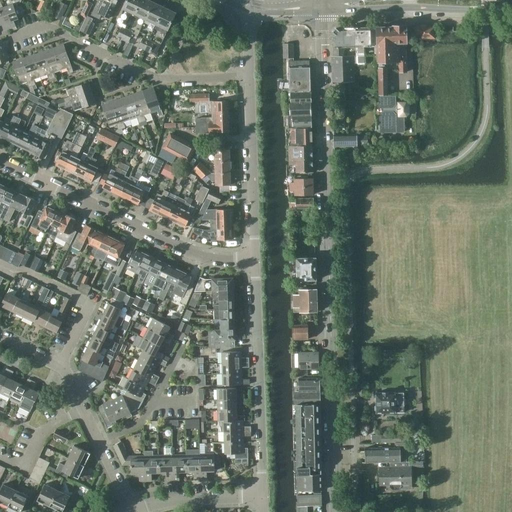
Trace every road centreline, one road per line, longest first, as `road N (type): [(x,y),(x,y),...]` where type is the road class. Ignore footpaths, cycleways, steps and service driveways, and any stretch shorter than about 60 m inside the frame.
road 1 (secondary): [(334,511),(322,6)]
road 2 (residential): [(0,159),(202,257),(250,257)]
road 3 (residential): [(247,75),(161,79),(45,26),(6,37)]
road 4 (unclassified): [(261,499),(250,257)]
road 5 (tertiary): [(322,6),(511,9)]
road 6 (unclassified): [(250,257),(247,75)]
road 7 (unclassified): [(132,511),(168,501),(261,499)]
